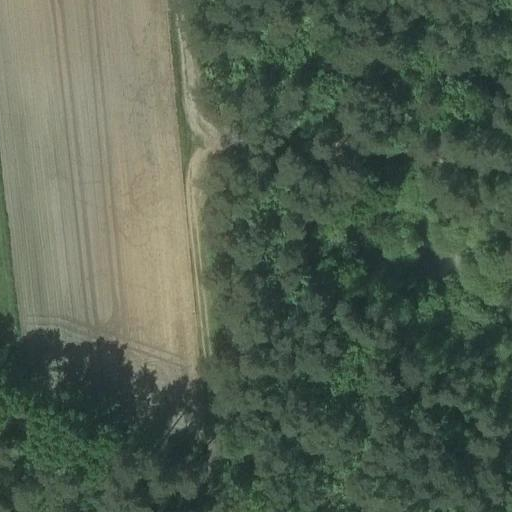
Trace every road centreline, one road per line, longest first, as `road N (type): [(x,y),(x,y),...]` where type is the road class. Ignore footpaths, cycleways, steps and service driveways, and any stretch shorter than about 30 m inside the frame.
road 1 (track): [(184,154),(226,502)]
road 2 (track): [(511,182),(184,154)]
road 3 (track): [(226,502),(0,424)]
road 4 (track): [(184,154),(167,0)]
